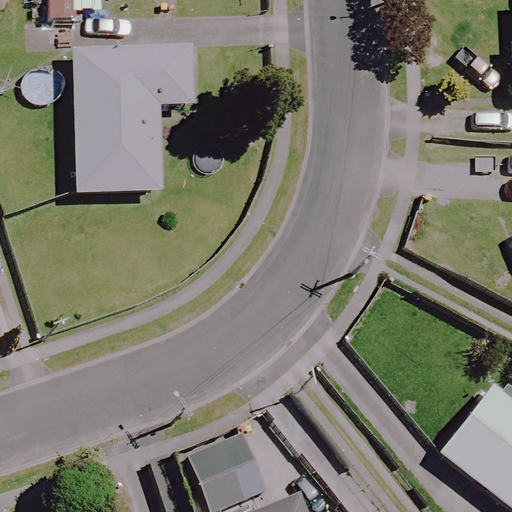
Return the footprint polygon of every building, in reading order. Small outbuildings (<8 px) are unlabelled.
[(69,0),(24,0),(21,0),(22,29),(71,26),(69,0)] [(511,57),(501,58),(503,105),(511,104),(511,0),(511,4),(511,57)] [(190,116),(189,56),(65,57),(67,204),(152,203),(151,116),(190,116)] [(511,511),(511,419),(484,398),(433,464),(494,511),(511,511)] [(228,511),(254,500),(228,443),(174,467),(194,511),(228,511)]
